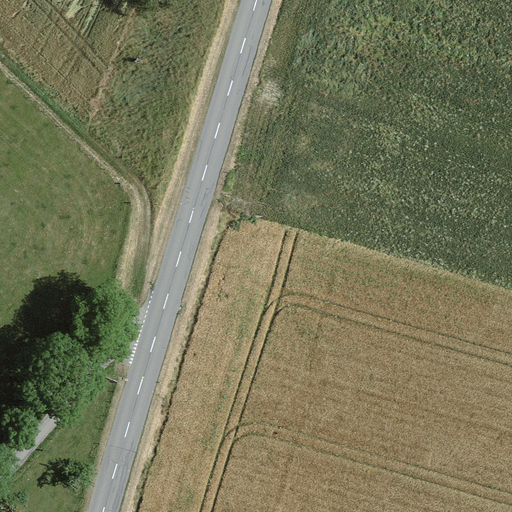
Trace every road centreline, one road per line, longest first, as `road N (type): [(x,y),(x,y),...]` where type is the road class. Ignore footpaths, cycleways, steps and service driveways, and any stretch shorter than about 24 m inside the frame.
road 1 (secondary): [(103,511),(256,0)]
road 2 (track): [(0,476),(128,340),(156,333)]
